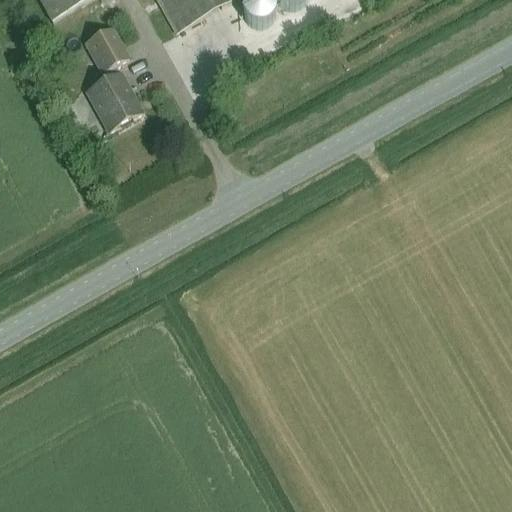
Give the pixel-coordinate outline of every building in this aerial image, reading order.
[(38,0),(54,28),(103,0),(38,0)] [(156,0),(178,38),(245,0),(156,0)] [(243,16),(243,18),(243,19),(244,20),(244,22),(244,23),(245,24),(246,25),(246,26),(247,28),(248,29),(249,30),(250,30),(251,31),(253,32),(254,32),(255,33),(256,33),(258,33),(259,34),(260,34),(261,34),(263,34),(264,33),(265,33),(266,32),(268,32),(269,31),(270,31),(271,30),(272,29),(273,28),(274,27),(275,25),(276,24),(276,23),(277,22),(277,21),(277,19),(277,18),(277,17),(277,16),(277,14),(277,13),(277,12),(276,10),(276,9),(275,8),(274,7),(273,6),(272,5),(271,4),(270,3),(269,2),(268,1),(267,1),(265,0),(264,0),(256,0),(255,0),(254,1),(253,1),(252,2),(250,3),(249,4),(248,5),(247,6),(246,7),(246,8),(245,9),(244,10),(244,11),(244,13),(243,14),(243,15),(243,16)] [(275,0),(275,1),(276,2),(276,3),(276,4),(277,5),(277,7),(278,8),(279,9),(280,10),(281,11),(282,12),(283,13),(284,13),(285,14),(286,14),(288,15),(289,15),(291,15),(292,16),(293,15),(295,15),(296,15),(297,15),(298,14),(299,14),(300,13),(301,13),(303,12),(304,11),(305,10),(306,9),(306,8),(307,7),(308,6),(308,4),(309,3),(309,2),(309,0),(275,0)] [(122,78),(118,71),(131,64),(114,34),(88,49),(104,79),(105,78),(109,85),(88,96),(111,137),(145,118),(122,78)]
